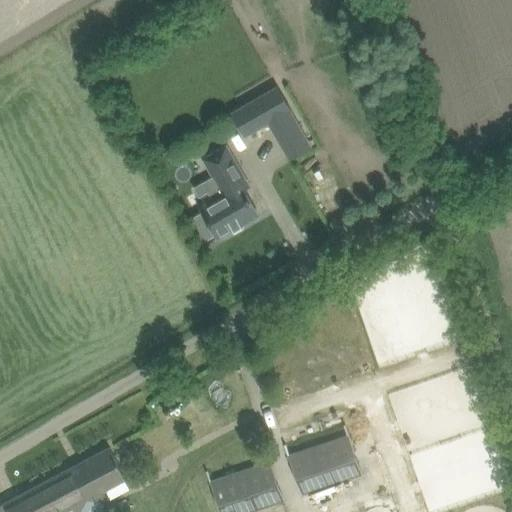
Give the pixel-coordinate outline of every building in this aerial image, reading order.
[(233,113),(246,135),(290,109),(278,87),(233,113)] [(203,211),(189,219),(203,242),(216,234),(218,237),(234,228),(234,226),(256,213),(257,215),(258,214),(244,188),(250,185),(240,168),(227,145),(204,158),(213,175),(224,194),(201,207),(203,211)] [(350,437),(289,457),(302,496),(323,489),(326,497),(347,489),(345,482),(363,476),(350,437)] [(110,446),(0,504),(0,511),(80,511),(81,511),(107,511),(98,494),(127,478),(110,446)] [(272,463),(211,484),(220,511),(225,511),(234,509),(235,511),(268,511),(267,507),(285,501),(278,482),(272,463)]
